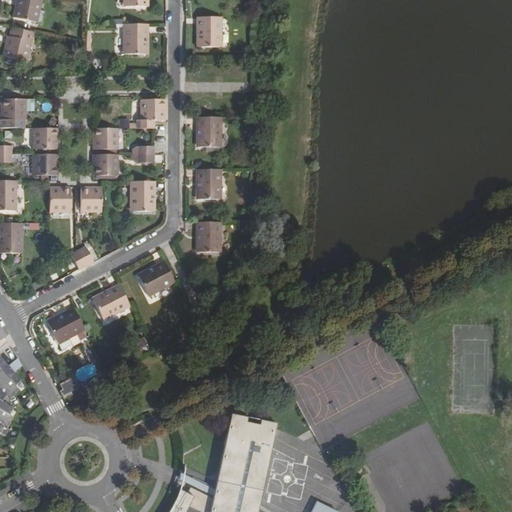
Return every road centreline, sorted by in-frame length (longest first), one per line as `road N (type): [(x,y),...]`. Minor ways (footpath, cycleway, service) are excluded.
road 1 (residential): [(174,0),(171,227),(9,317)]
road 2 (residential): [(68,431),(9,317)]
